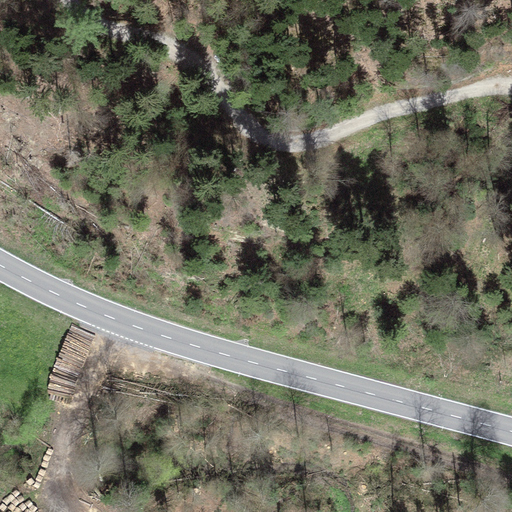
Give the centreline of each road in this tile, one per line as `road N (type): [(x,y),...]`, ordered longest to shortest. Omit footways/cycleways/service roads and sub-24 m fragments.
road 1 (secondary): [(511,432),(159,334),(0,264)]
road 2 (track): [(65,0),(88,25),(185,49),(203,62),(244,129),(283,149),(511,85)]
